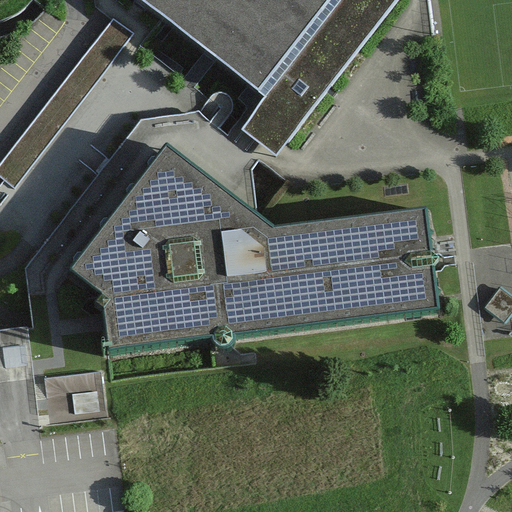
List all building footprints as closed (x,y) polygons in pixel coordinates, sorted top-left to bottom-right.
[(143,0),(135,11),(277,118),(256,145),(293,171),(414,9),(401,0),(143,0)] [(116,17),(0,167),(0,170),(20,185),(137,33),(116,17)] [(277,231),(165,151),(70,278),(106,306),(111,362),(441,320),(428,214),(277,231)] [(511,316),(511,298),(501,289),(484,310),(505,326),(511,316)] [(0,381),(34,380),(32,330),(0,330),(0,381)] [(101,374),(51,376),(53,406),(74,405),(75,412),(103,411),(101,374)]
